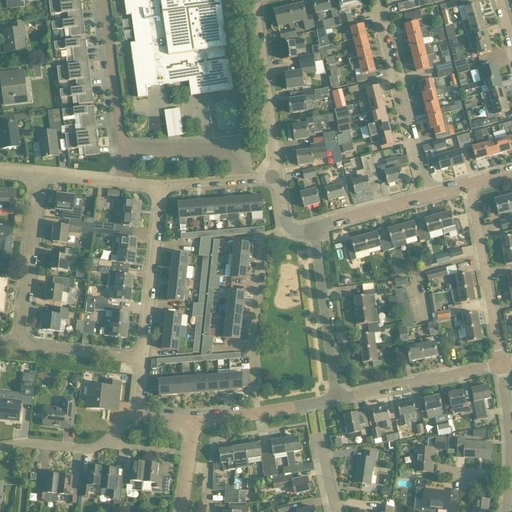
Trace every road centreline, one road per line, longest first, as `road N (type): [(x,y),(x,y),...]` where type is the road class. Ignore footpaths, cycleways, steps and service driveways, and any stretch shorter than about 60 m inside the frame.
road 1 (residential): [(426,196),(378,0)]
road 2 (residential): [(261,412),(251,346),(264,243),(288,228)]
road 3 (residential): [(104,0),(124,183)]
road 4 (residential): [(500,364),(470,183)]
road 5 (residential): [(277,175),(252,0)]
road 6 (residential): [(142,358),(162,185)]
road 7 (residential): [(312,229),(335,400)]
road 8 (residential): [(18,343),(39,175)]
road 9 (residential): [(335,400),(500,364)]
road 10 (residential): [(142,358),(18,343)]
